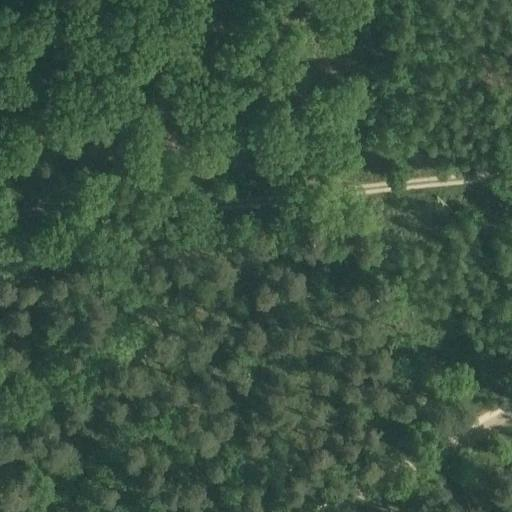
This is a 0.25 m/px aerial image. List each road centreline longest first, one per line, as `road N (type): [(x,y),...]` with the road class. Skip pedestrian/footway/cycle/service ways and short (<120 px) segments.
road 1 (track): [(511,179),(0,209)]
road 2 (track): [(346,511),(511,418)]
